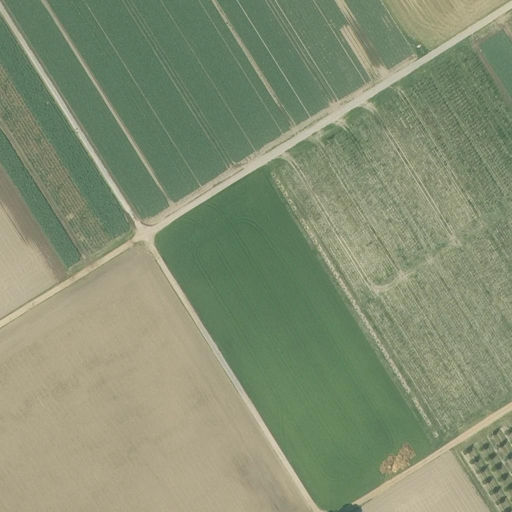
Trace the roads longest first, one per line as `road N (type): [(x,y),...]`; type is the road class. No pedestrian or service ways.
road 1 (track): [(0,6),(144,235),(511,7)]
road 2 (track): [(316,511),(144,235),(0,325)]
road 3 (track): [(343,511),(511,406)]
